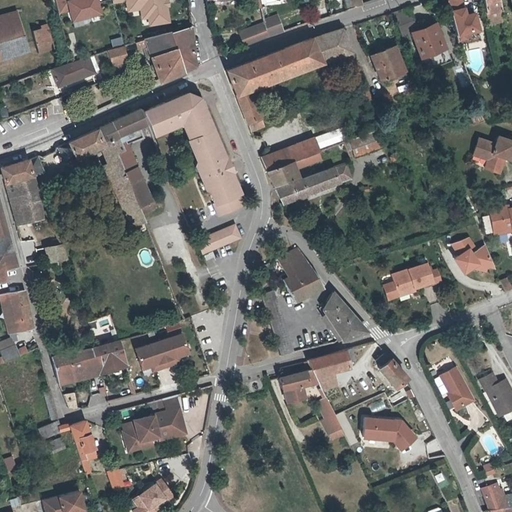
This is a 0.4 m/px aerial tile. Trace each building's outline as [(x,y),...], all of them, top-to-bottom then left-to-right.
[(68,11),(71,20),(101,13),(98,0),(55,0),(58,13),(68,11)] [(111,0),(111,1),(118,0),(125,0),(127,11),(139,9),(140,19),(145,18),(148,26),(170,22),(168,6),(169,6),(168,0),(111,0)] [(462,0),(447,0),(449,9),(464,5),(462,0)] [(498,0),(481,0),(484,10),(500,8),(498,0)] [(464,5),(449,9),(456,35),(481,30),(475,10),(466,12),(464,5)] [(411,32),(417,30),(407,6),(391,11),(401,36),(411,32)] [(503,21),(500,8),(484,10),(487,25),(503,21)] [(0,56),(26,49),(14,10),(0,14),(0,56)] [(277,14),(262,19),(268,36),(283,31),(277,14)] [(262,21),(237,30),(242,45),(267,36),(262,21)] [(417,30),(411,32),(420,55),(422,54),(427,68),(451,60),(438,23),(417,30)] [(37,52),(54,46),(47,25),(31,30),(37,52)] [(191,25),(169,32),(168,30),(142,37),(157,83),(196,64),(194,51),(192,37),(191,25)] [(223,68),(235,95),(251,90),(248,81),(318,54),(323,62),(337,56),(339,61),(354,55),(342,27),(311,35),(223,68)] [(121,36),(110,39),(112,46),(123,43),(121,36)] [(404,69),(394,45),(370,54),(379,79),(404,69)] [(123,46),(106,50),(113,75),(129,68),(123,46)] [(248,81),(251,90),(323,62),(318,54),(248,81)] [(51,68),(57,85),(94,71),(88,55),(83,57),(73,61),(59,65),(51,68)] [(139,109),(147,123),(151,131),(166,124),(167,127),(175,123),(174,120),(182,117),(191,137),(190,138),(202,167),(200,168),(205,181),(207,180),(216,201),(215,202),(220,214),(244,205),(239,192),(240,191),(231,171),(228,172),(225,166),(231,164),(228,157),(226,158),(204,107),(202,108),(198,99),(199,96),(185,90),(139,109)] [(251,90),(235,95),(249,132),(249,133),(265,126),(251,90)] [(128,143),(144,136),(139,126),(147,123),(139,109),(138,107),(109,120),(124,151),(117,154),(135,201),(141,215),(154,208),(151,201),(152,200),(128,143)] [(484,118),(482,111),(470,115),(473,122),(484,118)] [(124,151),(109,120),(64,141),(65,143),(55,147),(62,162),(102,143),(108,157),(109,164),(104,167),(131,225),(144,221),(141,215),(135,201),(117,154),(124,151)] [(383,146),(377,130),(350,139),(355,155),(383,146)] [(478,137),(474,150),(480,152),(479,155),(486,158),(484,165),(498,170),(502,158),(500,157),(501,154),(509,156),(511,145),(511,138),(497,134),(495,142),(478,137)] [(264,169),(318,151),(313,136),(259,156),(264,169)] [(318,151),(264,169),(270,185),(272,186),(299,177),(296,170),(321,160),(318,151)] [(27,158),(33,176),(43,173),(36,155),(27,158)] [(33,176),(27,158),(0,165),(0,176),(2,184),(13,180),(33,176)] [(351,175),(346,162),(334,167),(340,182),(349,179),(351,175)] [(340,182),(334,167),(274,188),(277,192),(280,197),(283,202),(340,182)] [(16,189),(35,182),(33,176),(13,180),(16,189)] [(13,180),(2,184),(15,225),(43,219),(40,199),(35,182),(16,189),(13,180)] [(0,240),(5,239),(8,235),(0,202),(0,240)] [(511,206),(509,207),(508,204),(489,208),(494,233),(508,229),(507,226),(511,225),(511,206)] [(204,253),(241,237),(236,224),(199,240),(204,253)] [(0,255),(13,252),(8,235),(5,239),(0,240),(0,255)] [(493,265),(486,243),(474,247),(470,235),(450,242),(461,276),(493,265)] [(42,247),(47,263),(67,259),(62,244),(42,247)] [(283,279),(291,294),(318,279),(308,264),(295,246),(294,247),(277,256),(286,272),(282,274),(285,278),(283,279)] [(17,267),(13,252),(0,255),(0,281),(4,281),(3,271),(17,267)] [(391,272),(397,290),(414,285),(414,286),(433,281),(427,262),(391,272)] [(499,280),(505,292),(511,288),(511,285),(508,276),(499,280)] [(293,296),(295,301),(322,287),(318,279),(291,294),(293,296)] [(414,285),(397,290),(398,294),(415,289),(414,286),(414,285)] [(273,288),(259,293),(281,355),(295,351),(273,288)] [(13,341),(17,340),(15,332),(32,328),(22,290),(0,294),(0,301),(7,334),(13,341)] [(320,308),(324,315),(342,339),(367,329),(333,291),(325,302),(327,303),(320,308)] [(342,339),(324,315),(320,318),(336,341),(342,339)] [(179,334),(134,350),(140,369),(149,366),(155,364),(157,370),(173,364),(171,358),(177,356),(186,353),(179,334)] [(118,339),(94,347),(101,372),(124,365),(118,339)] [(0,356),(0,363),(19,355),(17,346),(0,350),(0,353),(1,356),(0,356)] [(351,346),(325,353),(329,371),(331,370),(348,365),(347,360),(354,358),(351,346)] [(94,347),(78,350),(51,356),(57,380),(58,383),(84,377),(86,377),(86,375),(98,373),(101,372),(94,347)] [(406,376),(405,374),(393,360),(385,351),(375,359),(380,365),(378,367),(395,386),(406,376)] [(311,368),(318,381),(323,390),(329,388),(328,384),(335,383),(331,370),(329,371),(325,353),(307,358),(307,360),(311,368)] [(437,375),(446,392),(448,395),(446,396),(453,408),(470,399),(452,366),(437,375)] [(318,381),(311,368),(304,370),(307,381),(308,384),(318,381)] [(307,381),(304,370),(278,377),(281,389),(283,389),(286,402),(305,397),(301,383),(307,381)] [(487,375),(510,417),(511,416),(511,393),(504,379),(496,383),(491,373),(487,375)] [(510,417),(487,375),(478,379),(484,389),(483,390),(497,415),(501,413),(505,420),(510,417)] [(74,392),(61,394),(66,407),(76,408),(74,392)] [(163,399),(166,409),(178,406),(175,396),(166,398),(163,399)] [(325,417),(334,413),(326,396),(317,401),(325,417)] [(178,406),(166,409),(151,413),(152,415),(133,420),(135,427),(122,430),(125,444),(137,440),(139,447),(152,444),(150,439),(150,437),(157,435),(158,437),(158,439),(185,431),(178,406)] [(334,413),(325,417),(321,419),(329,434),(341,427),(334,413)] [(410,442),(411,416),(362,415),(362,441),(410,442)] [(69,429),(66,420),(39,428),(41,437),(69,429)] [(81,463),(86,461),(96,459),(84,421),(69,426),(81,463)] [(52,452),(65,448),(61,436),(48,440),(52,452)] [(425,442),(428,453),(440,449),(437,438),(425,442)] [(127,450),(139,447),(137,440),(125,444),(127,450)] [(7,471),(17,467),(12,454),(2,458),(7,471)] [(86,461),(81,463),(85,476),(90,474),(86,461)] [(111,490),(122,486),(117,470),(106,474),(111,490)] [(442,472),(436,474),(440,484),(446,482),(442,472)] [(140,503),(137,505),(132,510),(133,511),(155,511),(156,511),(153,509),(152,507),(157,504),(161,501),(171,494),(160,478),(138,494),(141,498),(140,503)] [(511,493),(501,495),(497,482),(481,487),(484,494),(485,495),(490,509),(511,504),(511,493)] [(84,511),(78,489),(42,499),(45,511),(84,511)] [(132,498),(137,505),(140,503),(141,498),(138,494),(132,498)]
